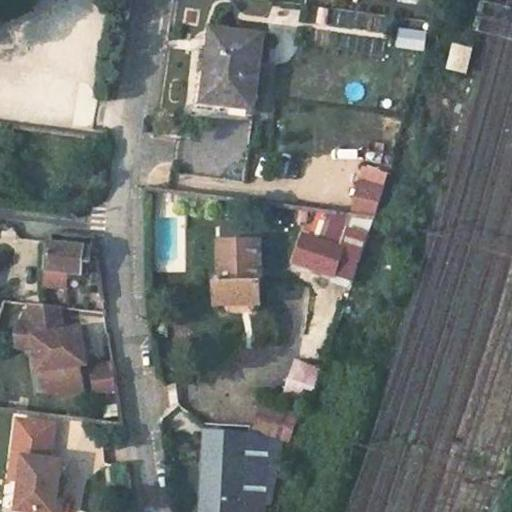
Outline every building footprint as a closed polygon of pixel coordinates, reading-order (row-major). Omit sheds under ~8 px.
[(267,39),(215,33),(210,76),(219,77),(216,105),(258,110),(267,39)] [(219,77),(210,76),(206,103),(216,105),(219,77)] [(375,216),(383,190),(384,186),(364,184),(356,213),(375,216)] [(212,194),(181,190),(178,205),(209,209),(212,194)] [(257,241),(220,240),(218,279),(215,279),(213,301),(254,302),(257,241)] [(83,248),(50,244),(48,270),(81,274),(83,248)] [(321,366),(298,359),(286,393),(309,401),(321,366)] [(114,364),(92,367),(96,392),(118,388),(114,364)] [(270,404),(262,428),(279,436),(290,412),(270,404)] [(14,415),(6,479),(18,481),(14,511),(57,511),(65,457),(54,455),(58,421),(14,415)] [(122,415),(115,415),(114,422),(123,423),(122,415)] [(275,436),(208,431),(206,479),(265,486),(266,484),(274,484),(275,436)] [(265,511),(265,486),(206,479),(203,511),(265,511)]
